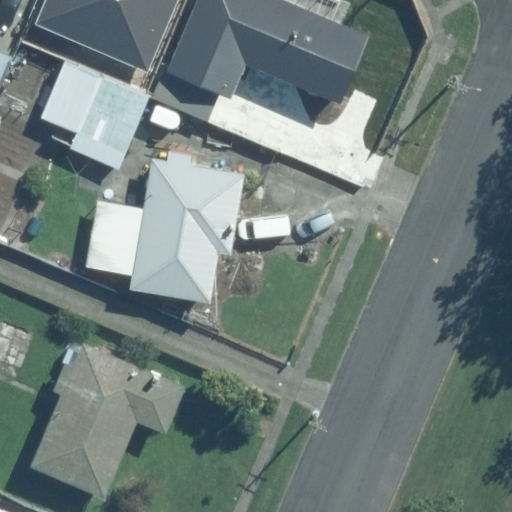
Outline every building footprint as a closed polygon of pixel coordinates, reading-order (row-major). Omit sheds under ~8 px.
[(73,63),(148,97),(204,120),(214,92),(235,99),(246,68),(340,103),(376,5),(361,0),(193,0),(175,51),(93,21),(73,63)] [(0,95),(14,67),(0,60),(0,95)] [(247,178),(156,160),(146,209),(97,200),(84,265),(138,275),(135,290),(209,304),(218,254),(232,256),(247,178)] [(35,336),(0,324),(0,363),(24,372),(35,336)] [(187,385),(83,345),(35,468),(109,496),(139,420),(168,432),(187,385)]
